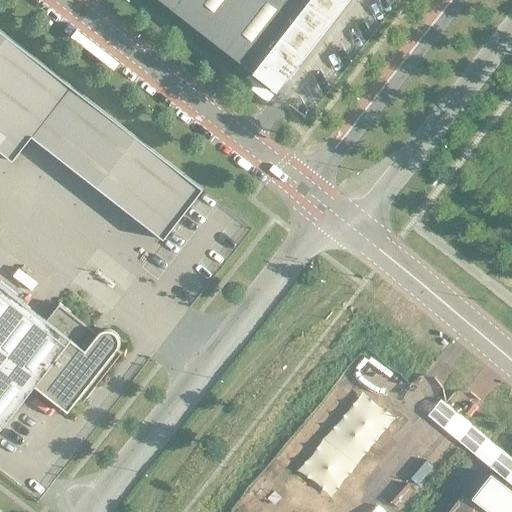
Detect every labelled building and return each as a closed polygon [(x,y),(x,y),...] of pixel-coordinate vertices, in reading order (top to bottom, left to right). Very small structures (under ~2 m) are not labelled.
[(288,79),(350,0),(161,0),(279,92),(288,80),(288,79)] [(204,189),(0,29),(0,150),(14,161),(33,137),(164,240),(204,189)] [(84,401),(97,386),(122,353),(118,349),(119,348),(120,346),(120,345),(120,343),(120,341),(120,340),(120,338),(119,337),(119,336),(118,334),(117,334),(116,333),(115,332),(113,331),(111,330),(109,330),(108,330),(105,330),(103,331),(101,333),(99,334),(60,304),(47,320),(0,283),(0,431),(0,432),(36,386),(69,412),(80,398),(83,400),(83,401),(84,401)] [(440,402),(450,386),(427,371),(417,387),(440,402)] [(474,511),(451,493),(436,511),(511,511),(511,497),(482,474),(463,498),(480,511),(474,511)]
